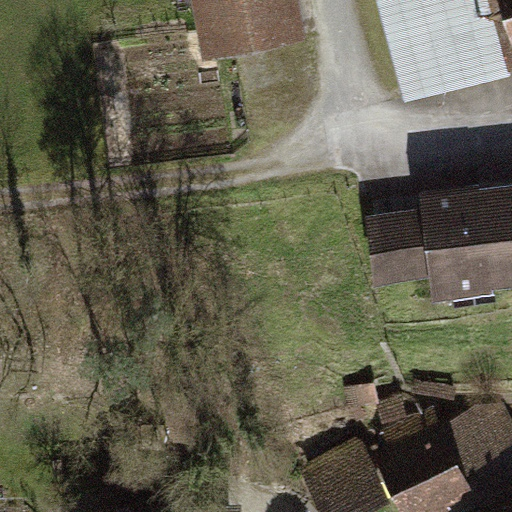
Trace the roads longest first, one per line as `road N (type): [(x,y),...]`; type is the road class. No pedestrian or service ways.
road 1 (track): [(0,209),(271,177)]
road 2 (residential): [(511,157),(271,177)]
road 3 (track): [(324,0),(365,169)]
